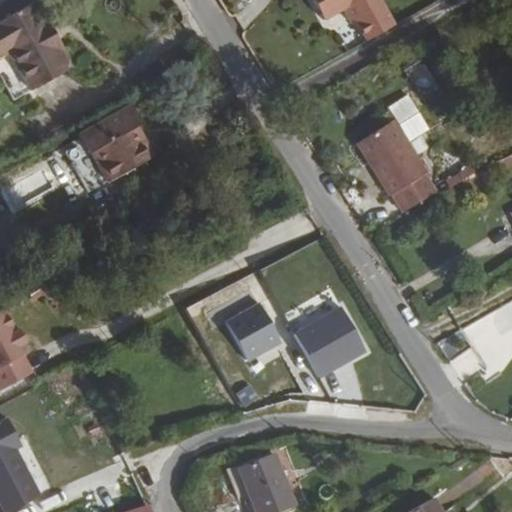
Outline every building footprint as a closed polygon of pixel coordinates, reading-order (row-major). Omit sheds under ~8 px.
[(310,0),(323,21),(347,7),(366,41),(394,25),(379,0),(310,0)] [(46,23),(42,27),(32,10),(0,31),(0,72),(1,74),(10,79),(22,100),(69,71),(59,55),(64,52),(46,23)] [(392,122),(406,145),(428,131),(406,96),(384,110),(392,122)] [(138,127),(144,124),(133,105),(80,134),(81,137),(90,153),(93,151),(109,181),(109,183),(156,157),(138,127)] [(388,198),(389,197),(402,216),(436,194),(406,145),(392,122),(354,145),(388,198)] [(89,192),(109,181),(93,151),(90,153),(81,137),(78,139),(81,144),(68,151),(89,192)] [(446,176),(450,188),(473,181),(469,169),(446,176)] [(254,296),(267,291),(261,272),(247,277),(254,296)] [(263,306),(225,326),(245,362),(283,342),(263,306)] [(294,336),(317,379),(365,353),(341,310),(294,336)] [(25,356),(2,312),(0,313),(0,392),(30,376),(20,358),(25,356)] [(244,409),(262,402),(256,384),(237,391),(244,409)] [(20,511),(44,499),(4,425),(0,427),(0,506),(2,511),(20,511)] [(274,484),(280,482),(270,457),(234,470),(249,511),(280,511),(284,511),(274,484)] [(438,511),(432,501),(413,511),(438,511)]
